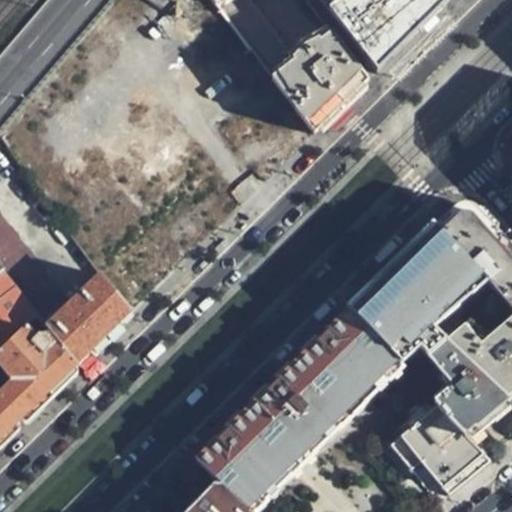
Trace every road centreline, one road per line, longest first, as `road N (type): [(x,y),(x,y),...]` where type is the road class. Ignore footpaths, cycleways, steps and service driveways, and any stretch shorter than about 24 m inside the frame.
road 1 (secondary): [(500,0),(0,486)]
road 2 (secondary): [(91,511),(458,152)]
